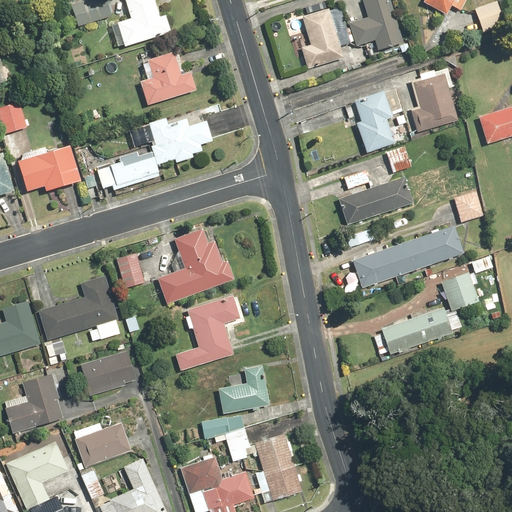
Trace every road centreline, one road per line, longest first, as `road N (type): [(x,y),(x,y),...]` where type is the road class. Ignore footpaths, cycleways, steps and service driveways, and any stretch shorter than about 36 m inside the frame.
road 1 (residential): [(281,169),(329,421),(359,511)]
road 2 (residential): [(0,256),(281,169)]
road 3 (residential): [(231,0),(281,169)]
